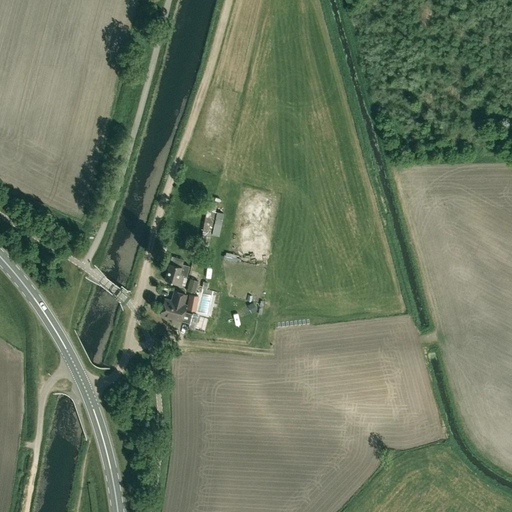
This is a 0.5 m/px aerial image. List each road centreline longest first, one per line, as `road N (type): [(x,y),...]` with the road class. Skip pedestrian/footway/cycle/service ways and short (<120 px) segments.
road 1 (track): [(227,0),(148,257)]
road 2 (primary): [(85,389),(0,256)]
road 3 (unclassified): [(148,257),(123,362),(113,377),(85,389)]
road 4 (primary): [(117,511),(85,389)]
